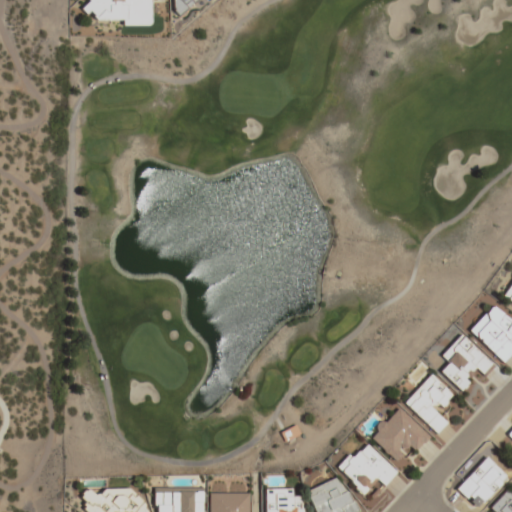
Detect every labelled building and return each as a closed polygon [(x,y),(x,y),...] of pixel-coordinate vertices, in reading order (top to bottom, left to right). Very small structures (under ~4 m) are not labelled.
[(149,26),(149,0),(86,0),(87,6),(81,6),(81,18),(120,19),(120,26),(149,26)] [(511,277),(499,296),(511,305),(511,277)] [(465,331),(498,362),(511,347),(511,324),(492,304),(465,331)] [(438,372),(457,391),(475,373),(480,378),(491,366),(460,334),(438,356),(446,364),(438,372)] [(401,403),(434,435),(446,422),(436,412),(452,396),(428,374),(401,403)] [(390,462),(406,446),(412,452),(427,438),(396,406),(365,436),(390,462)] [(279,433),(284,443),(299,435),(294,425),(279,433)] [(395,472),(362,441),(334,470),(359,495),(374,481),(380,487),(395,472)] [(452,490),(473,510),(505,477),(484,457),(452,490)] [(352,511),(338,476),(303,491),(311,511),(352,511)] [(145,511),(109,479),(94,496),(84,488),(76,498),(82,504),(78,509),(81,511),(145,511)] [(200,511),(200,488),(152,488),(151,511),(200,511)] [(261,511),(300,511),(300,498),(290,498),(290,489),(261,489),(261,511)] [(511,511),(511,496),(504,490),(487,509),(490,511),(511,511)] [(207,493),(206,511),(247,511),(248,493),(207,493)]
